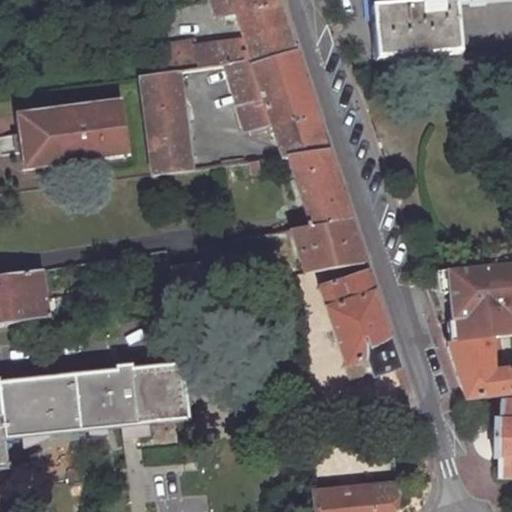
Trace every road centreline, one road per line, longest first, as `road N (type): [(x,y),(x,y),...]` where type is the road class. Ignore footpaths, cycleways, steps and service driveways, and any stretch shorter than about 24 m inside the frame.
road 1 (tertiary): [(458,511),(392,285),(293,0)]
road 2 (unknown): [(220,315),(0,341)]
